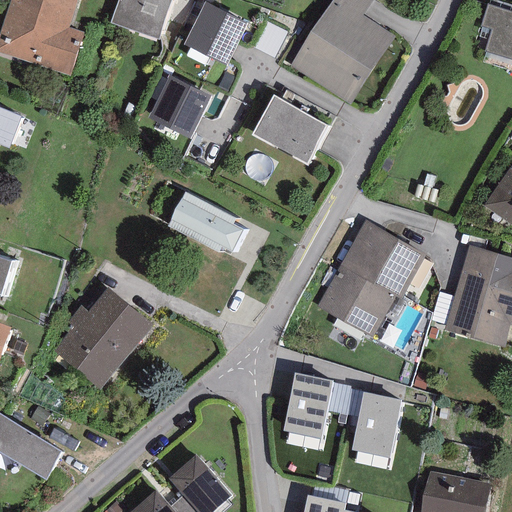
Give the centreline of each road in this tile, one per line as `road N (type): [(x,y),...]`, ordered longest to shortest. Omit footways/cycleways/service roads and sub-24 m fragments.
road 1 (residential): [(448,0),(247,367)]
road 2 (residential): [(60,511),(190,400),(247,367)]
road 3 (residential): [(247,367),(271,511)]
